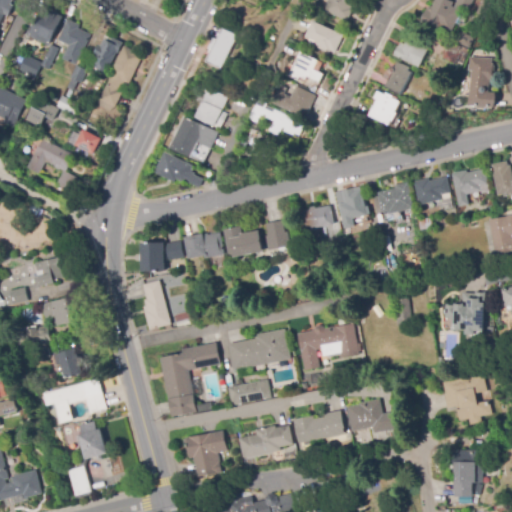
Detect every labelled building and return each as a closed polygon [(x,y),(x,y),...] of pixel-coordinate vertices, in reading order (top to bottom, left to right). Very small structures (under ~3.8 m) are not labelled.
[(0,24),(0,0),(13,0),(12,5),(14,7),(10,16),(5,14),(0,24)] [(347,22),(325,11),(330,0),(353,0),(353,1),(355,2),(352,9),(353,10),(347,22)] [(452,33),(424,21),(431,6),(433,7),(436,0),(448,0),(454,2),(452,7),(455,8),(458,0),(473,0),(463,26),(456,24),(452,33)] [(486,19),(476,15),(482,1),(492,5),(486,19)] [(50,46),(28,36),(32,27),(35,28),(44,8),(63,17),(50,46)] [(77,66),(63,59),(69,45),(59,41),(68,20),(80,25),(79,29),(91,34),(77,66)] [(335,53),(330,51),(329,53),(309,43),(310,39),(306,37),(313,22),(343,35),(335,53)] [(220,69),(207,62),(223,29),(236,36),(220,69)] [(420,68),(395,56),(401,43),(406,45),(407,42),(405,41),(411,29),(422,35),(418,43),(429,49),(420,68)] [(461,66),(443,58),(450,41),(463,47),(464,45),(457,42),(461,32),(474,38),(461,66)] [(107,75),(97,70),(98,68),(94,66),(95,64),(93,63),(97,57),(94,55),(100,45),(102,46),(106,39),(113,42),(114,39),(124,44),(119,54),(118,53),(107,75)] [(49,70),(43,67),(52,46),(59,49),(49,70)] [(110,111),(99,106),(115,71),(114,70),(125,47),(144,56),(130,86),(124,83),(121,90),(124,92),(116,108),(110,111)] [(320,83),(308,77),(306,80),(301,77),(299,80),(290,76),(297,61),(295,61),(299,52),(323,62),(318,72),(324,75),(320,83)] [(34,80),(30,78),(31,76),(21,71),(28,56),(42,63),(34,80)] [(496,108),(470,106),(472,71),(469,71),(470,57),(492,59),(492,64),(493,65),(495,68),(495,78),(492,80),(491,80),(490,93),(497,93),(496,108)] [(401,95),(386,87),(390,80),(384,78),(388,70),(390,71),(391,68),(395,68),(396,69),(399,63),(410,69),(409,71),(413,73),(401,95)] [(82,83),(71,77),(77,66),(87,71),(82,83)] [(271,93),(264,90),(271,75),(278,77),(271,93)] [(306,120),(271,101),(280,85),(287,89),(284,95),(290,98),(296,86),(316,97),(310,109),(311,110),(306,120)] [(13,128),(7,125),(11,116),(0,110),(0,87),(27,101),(13,128)] [(216,126),(198,118),(205,102),(210,89),(230,98),(224,111),(223,111),(216,126)] [(390,125),(371,115),(379,100),(375,98),(379,92),(386,96),(387,94),(393,97),(392,99),(400,103),(395,113),(397,114),(394,121),(392,120),(390,125)] [(76,116),(58,107),(63,96),(75,101),(73,105),(80,108),(76,116)] [(36,99),(59,110),(52,123),(44,120),(39,130),(25,123),(36,99)] [(293,137),(283,132),(284,129),(282,127),(278,136),(270,131),(274,122),(261,115),(258,121),(251,117),(260,100),(271,106),(270,108),(304,126),(299,136),(295,133),(293,137)] [(192,158),(172,148),(186,117),(219,132),(211,149),(199,143),(192,158)] [(408,131),(406,124),(412,122),(414,129),(408,131)] [(94,155),(76,146),(84,130),(102,139),(94,155)] [(74,194),(57,184),(63,172),(47,163),(40,175),(27,168),(39,147),(40,148),(45,139),(75,156),(66,172),(81,180),(74,194)] [(199,188),(188,182),(187,184),(177,180),(176,182),(156,173),(166,153),(193,166),(192,169),(193,170),(192,172),(195,173),(195,175),(203,179),(199,188)] [(511,195),(505,197),(504,195),(498,196),(492,165),(507,162),(508,166),(511,166),(511,171),(511,195)] [(460,207),(453,174),(467,170),(467,173),(485,169),(489,184),(480,186),(481,192),(467,195),(470,205),(460,207)] [(421,206),(415,182),(429,179),(430,181),(447,177),(450,193),(442,195),(444,200),(421,206)] [(389,214),(388,211),(382,212),(379,193),(396,189),(396,186),(409,183),(414,209),(389,214)] [(346,229),(340,205),(347,203),(344,191),(360,187),(360,190),(362,190),(367,207),(369,207),(371,214),(354,219),(356,226),(346,229)] [(339,204),(337,193),(343,191),(346,202),(339,204)] [(303,230),(301,212),(310,210),(310,207),(315,206),(316,209),(331,206),(334,226),(303,230)] [(511,255),(497,258),(490,220),(511,215),(511,255)] [(421,230),(419,220),(430,218),(433,228),(421,230)] [(269,251),(266,236),(269,236),(266,224),(282,221),(285,233),(287,231),(290,246),(269,251)] [(470,229),(469,223),(478,221),(479,227),(470,229)] [(229,258),(224,230),(241,227),(242,234),(260,231),(263,252),(229,258)] [(205,259),(204,256),(190,259),(185,239),(208,234),(208,235),(220,233),(225,255),(205,259)] [(169,261),(166,244),(182,242),(185,258),(169,261)] [(142,273),(142,244),(165,243),(166,273),(142,273)] [(39,288),(37,277),(45,275),(44,270),(39,272),(37,263),(61,257),(66,277),(56,280),(56,283),(39,288)] [(392,281),(391,272),(397,270),(399,280),(392,281)] [(145,313),(144,307),(147,306),(145,301),(148,300),(144,285),(159,281),(168,312),(171,324),(150,330),(145,313)] [(511,306),(506,307),(503,289),(511,287),(511,306)] [(6,308),(5,300),(12,298),(11,291),(26,288),(29,301),(14,305),(14,306),(6,308)] [(447,311),(448,304),(461,306),(463,293),(474,294),(475,291),(486,293),(484,303),(487,303),(487,310),(484,332),(476,331),(476,336),(467,335),(467,331),(466,331),(453,330),(454,320),(446,319),(447,311)] [(44,313),(43,309),(54,306),(54,302),(74,298),(77,313),(79,322),(59,326),(59,325),(53,326),(51,318),(45,319),(44,313)] [(396,311),(395,301),(409,298),(411,311),(414,324),(399,327),(396,311)] [(185,312),(192,310),(193,312),(196,323),(178,327),(175,315),(185,312)] [(305,372),(298,334),(315,331),(315,329),(317,327),(320,326),(324,326),(325,329),(354,324),(360,355),(342,358),(341,353),(324,357),(323,350),(317,351),(321,369),(305,372)] [(40,328),(41,332),(52,330),(55,345),(50,346),(53,358),(36,362),(33,349),(29,350),(26,335),(31,334),(30,330),(40,328)] [(235,371),(229,344),(256,339),(255,335),(285,329),(291,360),(235,371)] [(172,417),(170,403),(169,403),(161,358),(181,355),(181,354),(184,353),(183,349),(218,343),(222,365),(189,371),(194,395),(195,395),(198,412),(172,417)] [(68,379),(63,363),(58,364),(57,359),(61,357),(60,353),(77,348),(80,357),(81,358),(82,358),(83,358),(83,359),(83,360),(84,361),(84,362),(84,363),(83,364),(83,365),(82,365),(82,366),(84,374),(68,379)] [(470,425),(469,420),(460,421),(457,407),(448,409),(445,394),(446,394),(444,383),(484,376),(487,392),(485,392),(487,402),(489,401),(492,415),(477,418),(478,424),(470,425)] [(233,406),(229,388),(269,380),(272,398),(233,406)] [(60,424),(51,392),(88,382),(90,392),(102,389),(107,410),(90,414),(87,401),(70,406),(74,420),(60,424)] [(0,403),(14,400),(17,412),(0,415),(0,403)] [(373,434),(372,428),(352,432),(347,408),(361,405),(361,404),(379,400),(382,415),(395,412),(399,429),(373,434)] [(299,444),(294,421),(314,416),(315,419),(326,417),(325,414),(341,411),(346,435),(299,444)] [(76,499),(67,471),(80,466),(84,449),(79,435),(83,434),(80,426),(95,421),(98,430),(101,429),(110,454),(88,459),(85,466),(94,493),(76,499)] [(243,459),(240,439),(257,435),(256,430),(276,426),(276,428),(290,426),(294,445),(279,448),(280,451),(243,459)] [(198,478),(194,458),(190,459),(186,438),(224,431),(228,451),(218,453),(223,473),(198,478)] [(0,449),(1,449),(9,479),(6,480),(7,484),(13,483),(12,477),(37,471),(43,493),(21,499),(20,495),(0,500),(0,449)] [(474,497),(456,497),(456,492),(455,491),(455,481),(456,481),(456,473),(455,473),(455,464),(453,464),(453,451),(474,451),(473,462),(476,463),(476,483),(474,483),(474,497)] [(322,505),(318,487),(335,484),(336,491),(331,493),(333,502),(322,505)] [(213,511),(228,508),(227,502),(253,496),(255,503),(267,500),(266,499),(270,495),(275,494),(279,496),(279,497),(293,494),(296,511),(213,511)]
